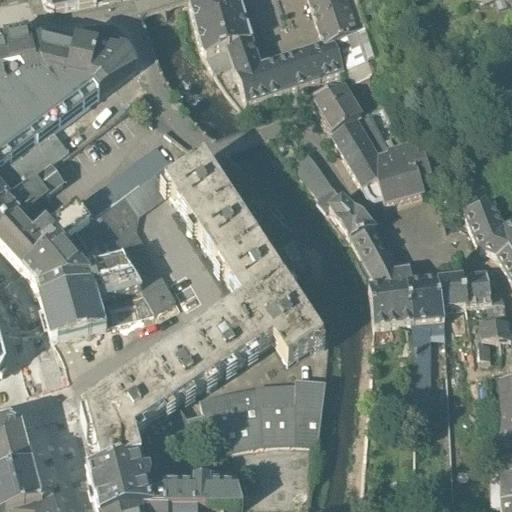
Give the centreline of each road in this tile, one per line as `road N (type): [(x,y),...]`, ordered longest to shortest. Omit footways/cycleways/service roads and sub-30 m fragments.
road 1 (residential): [(511,300),(483,262),(369,219),(305,132),(285,128),(206,153),(186,141),(167,125),(125,11)]
road 2 (unknown): [(38,399),(220,306)]
